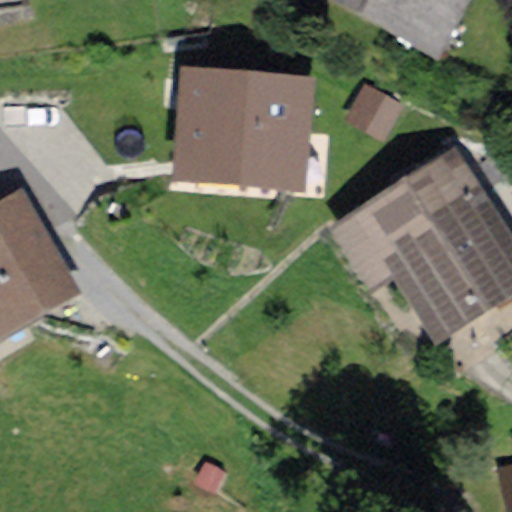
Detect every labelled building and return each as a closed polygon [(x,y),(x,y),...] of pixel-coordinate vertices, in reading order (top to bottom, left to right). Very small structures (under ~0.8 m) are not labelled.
[(0,0),(0,9),(36,4),(34,0),(0,0)] [(382,0),(420,20),(429,5),(454,19),(464,0),(382,0)] [(111,67),(59,109),(104,163),(158,164),(155,120),(111,67)] [(295,97),(198,89),(192,167),(289,174),(295,97)] [(511,251),(460,168),(353,233),(374,267),(396,254),(441,328),(511,284),(511,251)] [(20,206),(0,217),(0,323),(66,287),(20,206)]
